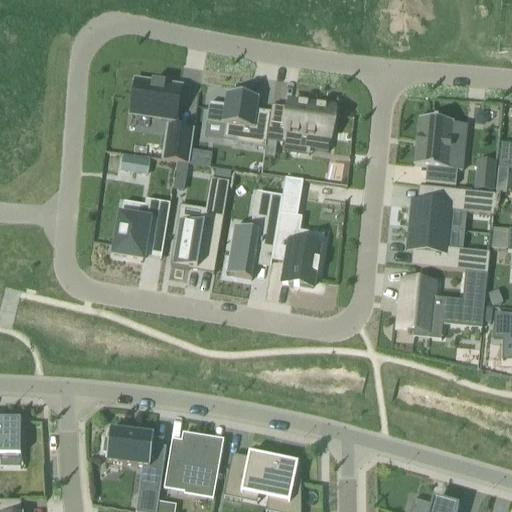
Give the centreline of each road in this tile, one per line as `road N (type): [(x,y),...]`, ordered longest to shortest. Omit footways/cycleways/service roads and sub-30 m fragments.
road 1 (residential): [(67,218),(65,267),(91,293),(321,330),(347,324),(359,305),(381,66)]
road 2 (residential): [(381,66),(121,26),(95,34),(82,56),(67,218)]
road 3 (residential): [(345,438),(210,406),(67,390)]
road 4 (residential): [(511,482),(345,438)]
road 5 (residential): [(511,78),(381,66)]
road 6 (residential): [(74,511),(67,390)]
